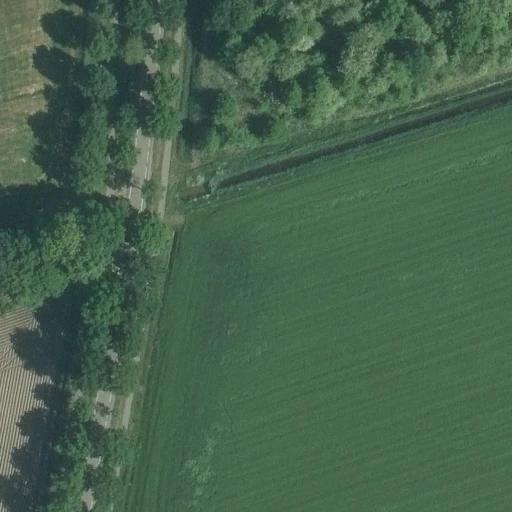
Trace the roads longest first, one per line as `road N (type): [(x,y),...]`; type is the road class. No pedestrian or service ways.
road 1 (tertiary): [(83,511),(129,241),(154,0)]
road 2 (track): [(156,240),(85,248),(0,275)]
